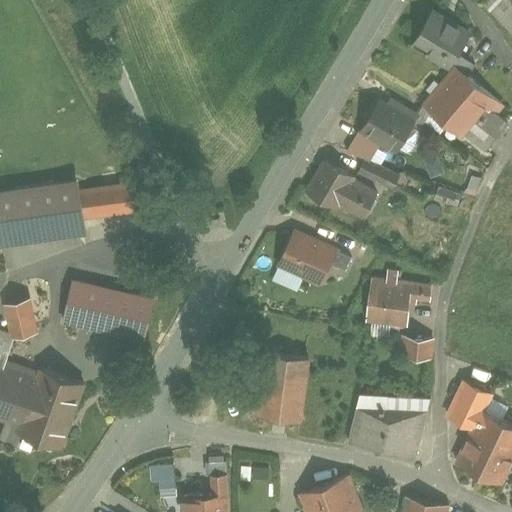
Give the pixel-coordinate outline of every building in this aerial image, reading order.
[(511,0),(486,0),(482,5),(511,34),(511,0)] [(474,31),(434,5),(411,41),(451,67),(474,31)] [(457,62),(426,100),(465,133),(489,105),(497,95),(457,62)] [(415,124),(398,114),(403,106),(379,93),(346,149),(369,162),(383,140),(400,150),(415,124)] [(509,122),(489,105),(465,133),(485,150),(509,122)] [(439,154),(426,161),(435,178),(448,172),(439,154)] [(353,173),(323,157),(306,189),(335,205),(336,203),(348,182),(353,173)] [(403,176),(381,164),(373,178),(394,190),(403,176)] [(3,177),(11,233),(98,221),(95,205),(91,174),(90,165),(3,177)] [(149,166),(91,174),(95,205),(153,197),(149,166)] [(348,182),(336,203),(365,219),(376,198),(348,182)] [(460,195),(438,186),(434,197),(456,206),(460,195)] [(339,246),(294,228),(278,267),(295,273),(322,285),(339,246)] [(384,277),(372,276),(365,323),(406,329),(410,300),(429,303),(431,284),(396,279),(397,268),(385,266),(384,277)] [(163,286),(79,267),(69,311),(121,323),(153,331),(163,286)] [(296,275),(295,273),(278,267),(280,268),(296,275)] [(511,288),(484,278),(462,336),(511,355),(511,288)] [(37,289),(14,294),(21,323),(44,318),(37,289)] [(0,351),(12,356),(22,324),(0,316),(0,351)] [(437,328),(409,326),(408,346),(436,348),(437,328)] [(0,351),(0,406),(25,415),(41,366),(12,356),(0,351)] [(45,354),(41,366),(25,415),(23,421),(68,436),(91,369),(45,354)] [(258,416),(299,423),(309,365),(268,359),(258,416)] [(445,417),(471,429),(480,409),(489,390),(463,378),(445,417)] [(357,395),(347,440),(418,457),(432,397),(357,395)] [(502,487),(511,466),(511,423),(480,409),(471,429),(454,464),(502,487)] [(174,488),(172,459),(155,460),(158,490),(174,488)] [(248,478),(272,478),(272,470),(248,470),(248,478)] [(368,511),(352,472),(296,494),(303,511),(368,511)] [(210,497),(180,500),(181,511),(227,511),(224,479),(208,481),(210,497)] [(443,511),(445,506),(400,495),(396,511),(443,511)]
